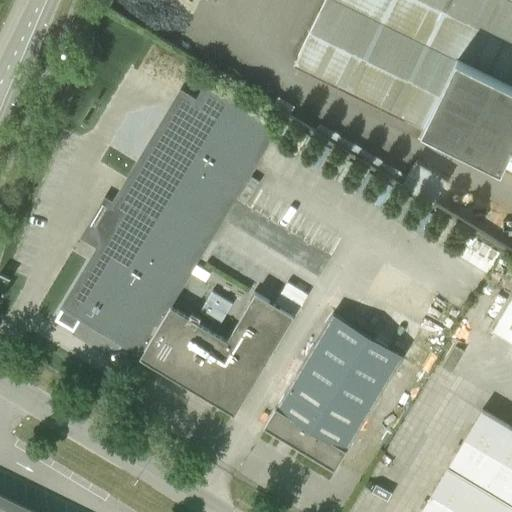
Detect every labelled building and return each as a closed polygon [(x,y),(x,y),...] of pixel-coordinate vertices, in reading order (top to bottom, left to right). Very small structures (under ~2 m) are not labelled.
[(511,0),(325,0),(294,64),(511,170),(511,0)] [(144,350),(170,306),(277,129),(207,87),(187,121),(184,119),(183,120),(173,114),(118,206),(122,223),(110,244),(107,244),(70,305),(131,343),(144,350)] [(417,155),(404,180),(437,196),(449,171),(417,155)] [(170,306),(144,350),(139,357),(235,415),(265,364),(295,315),(257,292),(227,340),(170,306)] [(511,511),(511,296),(492,329),(511,341),(511,427),(472,403),(405,511),(511,511)] [(264,427),(334,469),(403,355),(333,313),(264,427)] [(20,511),(0,502),(0,511),(20,511)]
